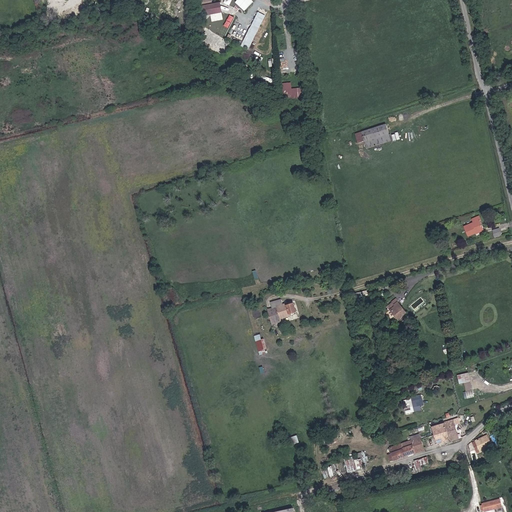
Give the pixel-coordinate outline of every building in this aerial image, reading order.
[(221,2),(202,4),(202,15),(211,14),(212,20),(222,19),(221,2)] [(257,11),(241,45),(250,49),(265,14),(257,11)] [(283,97),(300,97),(300,87),(292,87),(292,82),(283,82),(283,97)] [(363,152),(394,141),(391,133),(388,124),(357,135),(363,152)] [(472,223),(466,226),(471,238),(480,234),(479,233),(486,231),(482,220),(484,219),(483,215),(471,219),(472,223)] [(500,227),(493,229),(495,237),(502,235),(500,227)] [(397,320),(407,312),(396,298),(386,306),(397,320)] [(283,310),(288,323),(296,320),(295,316),(300,314),(299,308),(292,310),(291,307),(283,310)] [(267,319),(277,316),(275,309),(265,312),(267,319)] [(264,338),(261,338),(260,333),(255,335),(259,354),(267,352),(264,338)] [(473,392),(471,383),(463,385),(465,394),(473,392)] [(422,394),(412,395),(414,411),(421,410),(421,405),(424,404),(422,394)] [(407,413),(415,411),(410,398),(403,400),(407,413)] [(443,431),(446,441),(452,439),(450,430),(457,429),(455,419),(446,422),(448,429),(443,431)] [(439,443),(446,441),(443,431),(436,434),(439,443)] [(431,446),(439,443),(436,434),(428,437),(431,446)] [(292,444),(299,442),(297,435),(290,437),(292,444)] [(481,443),(489,440),(487,435),(479,438),(481,443)] [(423,438),(425,447),(431,446),(428,437),(423,438)] [(406,450),(408,455),(417,453),(416,450),(425,447),(423,438),(415,441),(417,447),(406,450)] [(415,441),(404,445),(406,450),(417,447),(415,441)] [(392,448),(394,454),(406,450),(404,445),(392,448)] [(363,451),(365,458),(373,455),(371,449),(363,451)] [(394,454),(396,459),(408,455),(406,450),(394,454)] [(344,458),(348,472),(366,467),(362,451),(354,453),(355,455),(344,458)] [(429,457),(413,459),(415,472),(431,470),(429,457)] [(505,495),(487,499),(489,507),(507,503),(505,495)]
